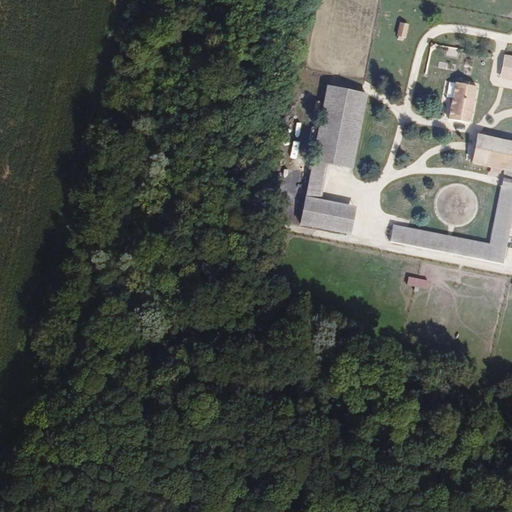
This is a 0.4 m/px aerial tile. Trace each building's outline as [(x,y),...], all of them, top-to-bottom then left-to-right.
[(398,36),(406,37),(408,23),(400,22),(398,36)] [(511,54),(491,50),(486,72),(506,76),(511,77),(511,54)] [(453,78),(445,115),(466,120),(474,83),(453,78)] [(308,154),(320,157),(347,162),(363,88),(345,84),(324,79),(308,154)] [(469,155),(511,163),(511,139),(473,132),(471,146),(469,155)] [(300,191),(313,194),(320,157),(308,154),(300,191)] [(511,168),(511,163),(469,155),(468,158),(501,166),(511,168)] [(511,196),(511,193),(511,168),(501,166),(497,182),(485,242),(402,224),(398,240),(496,262),(511,196)] [(326,196),(313,194),(300,191),(294,218),(343,229),(350,202),(326,196)] [(429,281),(409,278),(408,287),(427,290),(429,281)]
